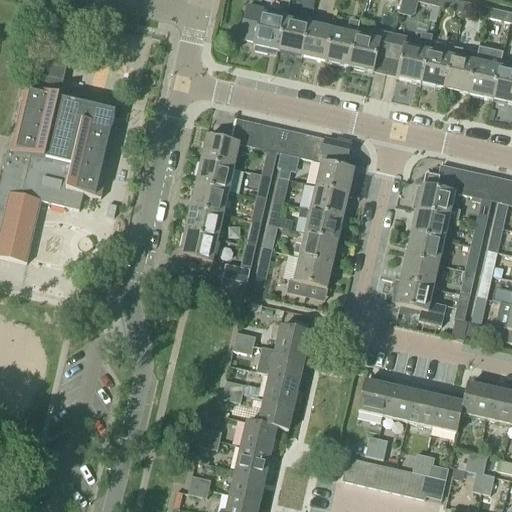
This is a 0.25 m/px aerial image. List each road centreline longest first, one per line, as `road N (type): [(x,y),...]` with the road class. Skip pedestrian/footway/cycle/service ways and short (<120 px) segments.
road 1 (residential): [(105,511),(139,355),(128,299),(179,88)]
road 2 (residential): [(398,136),(179,88)]
road 3 (residential): [(352,339),(398,136)]
road 4 (residential): [(352,339),(511,375)]
